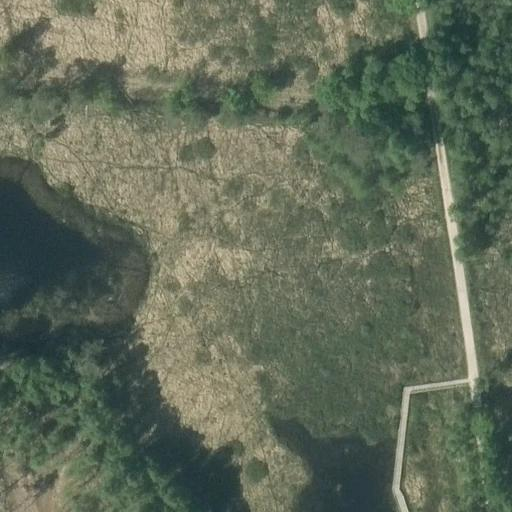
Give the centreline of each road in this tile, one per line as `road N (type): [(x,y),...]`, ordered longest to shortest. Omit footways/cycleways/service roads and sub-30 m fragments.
road 1 (track): [(473,381),(417,0)]
road 2 (track): [(490,511),(473,381)]
